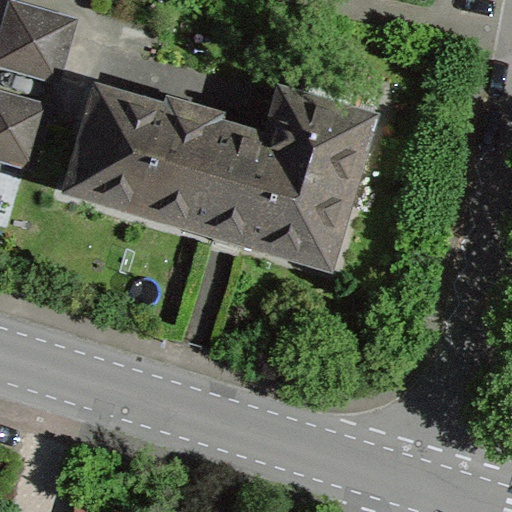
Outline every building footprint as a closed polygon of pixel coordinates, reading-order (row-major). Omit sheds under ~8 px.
[(15,6),(7,32),(65,49),(72,22),(15,6)] [(65,49),(7,32),(0,57),(0,60),(57,78),(65,49)] [(100,89),(70,190),(332,268),(376,119),(357,113),(363,93),(306,76),(300,96),(282,90),(268,138),(223,125),(226,113),(170,96),(166,108),(100,89)] [(0,94),(0,124),(40,137),(48,109),(0,94)] [(40,137),(0,124),(0,155),(32,165),(40,137)]
